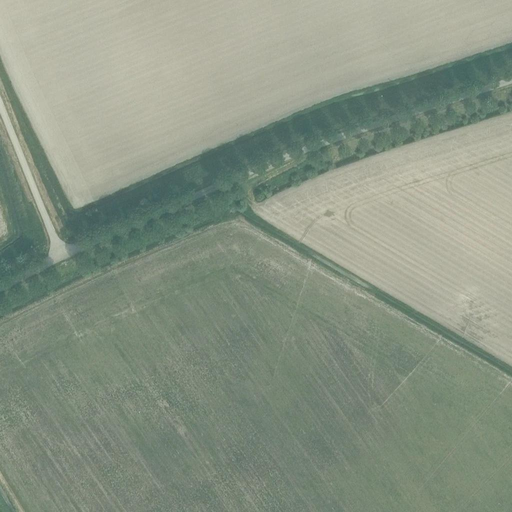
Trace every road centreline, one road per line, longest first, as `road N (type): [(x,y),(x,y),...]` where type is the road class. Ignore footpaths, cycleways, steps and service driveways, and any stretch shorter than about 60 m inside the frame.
road 1 (unclassified): [(60,254),(256,166),(511,79)]
road 2 (unclassified): [(60,254),(0,101)]
